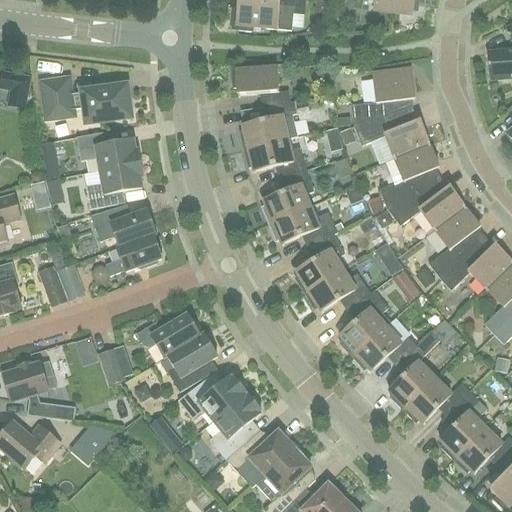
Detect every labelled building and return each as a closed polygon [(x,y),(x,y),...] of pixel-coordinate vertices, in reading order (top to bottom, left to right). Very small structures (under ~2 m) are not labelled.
[(265,0),(264,5),(239,3),(238,11),(234,10),(232,31),(252,33),(252,28),(277,30),(278,17),(292,19),(295,0),(265,0)] [(375,0),(375,6),(392,8),(391,13),(412,16),(413,0),(375,0)] [(316,3),(316,9),(321,15),(327,16),(328,4),(316,3)] [(511,51),(488,54),(490,82),(511,80),(511,27),(506,30),(511,44),(511,43),(511,51)] [(263,95),(265,108),(290,104),(288,93),(278,93),(276,70),(252,72),(251,67),(231,68),(233,89),(238,89),(238,97),(263,95)] [(354,128),(413,113),(412,101),(414,101),(411,70),(390,73),(391,78),(374,80),(377,104),(351,107),(354,128)] [(0,89),(28,94),(31,78),(13,75),(3,73),(0,87),(0,89)] [(46,115),(85,109),(87,124),(130,118),(130,113),(132,110),(131,103),(128,100),(126,87),(83,93),(83,94),(71,96),(69,80),(42,84),(46,115)] [(335,110),(335,97),(313,97),(313,111),(335,110)] [(295,103),(290,104),(265,108),(268,121),(243,127),(244,132),(239,134),(244,151),(288,141),(287,141),(297,138),(292,117),(297,116),(295,103)] [(312,112),(298,115),(301,129),(315,126),(312,112)] [(418,124),(413,113),(354,128),(362,148),(385,138),(394,160),(429,146),(420,123),(418,124)] [(339,129),(351,127),(350,119),(338,120),(339,129)] [(311,150),(319,149),(315,127),(306,129),(311,150)] [(329,141),(340,139),(338,129),(327,132),(329,141)] [(355,143),(350,129),(339,134),(345,148),(355,143)] [(100,172),(140,165),(138,152),(135,153),(134,142),(107,146),(105,134),(77,139),(81,163),(98,159),(100,172)] [(288,141),(244,151),(248,169),(253,168),(254,173),(279,167),(283,180),(307,172),(303,161),(300,149),(290,152),(288,141)] [(429,146),(394,160),(403,182),(380,191),(387,211),(441,181),(436,170),(439,169),(429,146)] [(57,165),(45,167),(48,181),(60,178),(57,165)] [(140,165),(100,172),(102,185),(86,188),(90,211),(118,206),(116,194),(142,190),(140,179),(143,178),(140,165)] [(31,175),(33,181),(38,182),(42,179),(41,173),(36,171),(31,175)] [(307,172),(283,180),(287,192),(264,202),(266,207),(261,209),(268,226),(310,208),(305,197),(314,193),(307,172)] [(441,181),(387,211),(400,228),(420,213),(435,231),(465,209),(450,189),(448,190),(441,181)] [(44,183),(30,187),(33,199),(47,196),(44,183)] [(0,244),(8,242),(3,226),(21,221),(14,196),(0,199),(0,244)] [(370,206),(374,216),(384,212),(380,202),(370,206)] [(315,220),(310,208),(268,226),(276,243),(280,241),(282,246),(305,236),(311,248),(334,236),(338,234),(333,224),(328,214),(315,220)] [(144,240),(156,236),(147,212),(124,220),(120,209),(91,218),(100,243),(116,238),(119,248),(116,249),(117,250),(128,245),(144,240)] [(465,209),(435,231),(449,250),(429,266),(441,283),(485,240),(478,230),(480,229),(465,209)] [(386,214),(376,220),(382,230),(392,224),(386,214)] [(360,225),(365,233),(377,226),(372,218),(360,225)] [(128,245),(117,250),(121,261),(105,266),(110,278),(125,272),(126,273),(146,266),(147,269),(157,265),(159,261),(161,260),(160,257),(162,254),(159,246),(155,244),(153,237),(156,236),(144,240),(128,245)] [(334,236),(311,248),(318,260),(296,273),(299,277),(295,280),(304,295),(343,271),(336,261),(344,256),(339,247),(334,236)] [(485,240),(441,283),(451,292),(470,274),(486,291),(511,265),(511,263),(496,247),(494,249),(485,240)] [(11,264),(0,267),(0,317),(16,313),(15,311),(21,309),(15,287),(17,286),(11,264)] [(511,265),(486,291),(503,308),(484,326),(494,336),(511,318),(511,265)] [(74,266),(57,273),(60,281),(61,283),(78,276),(74,266)] [(38,274),(43,288),(60,281),(57,273),(55,267),(38,274)] [(343,271),(304,295),(314,311),(318,308),(321,313),(342,299),(350,310),(371,295),(364,286),(357,276),(349,281),(343,271)] [(426,289),(435,283),(427,273),(418,280),(426,289)] [(375,292),(371,295),(350,310),(359,321),(340,337),(343,341),(340,345),(352,358),(386,328),(377,319),(388,310),(381,301),(375,292)] [(164,360),(204,336),(204,335),(200,337),(198,334),(200,329),(195,321),(190,321),(187,316),(174,323),(172,319),(158,327),(156,324),(137,335),(144,347),(150,349),(155,346),(164,360)] [(511,318),(494,336),(504,346),(511,338),(511,318)] [(401,346),(386,328),(352,358),(364,372),(368,369),(371,373),(390,356),(399,365),(417,347),(409,339),(401,346)] [(432,334),(417,347),(425,356),(440,342),(432,334)] [(204,336),(164,360),(168,358),(175,370),(168,374),(180,394),(202,381),(196,371),(217,358),(214,353),(217,349),(212,340),(207,340),(204,336)] [(417,347),(399,365),(407,374),(389,392),(393,396),(390,399),(403,412),(434,380),(418,363),(425,356),(417,347)] [(114,351),(99,356),(109,387),(125,382),(121,370),(130,367),(124,348),(114,351)] [(498,360),(495,372),(507,375),(510,362),(498,360)] [(16,373),(3,377),(11,403),(48,391),(57,389),(49,363),(40,366),(35,367),(34,363),(15,369),(16,373)] [(213,423),(245,397),(244,396),(246,394),(244,392),(246,390),(246,386),(241,380),(238,380),(235,382),(233,379),(232,380),(230,378),(208,396),(200,386),(178,402),(194,422),(205,413),(213,423)] [(451,396),(434,380),(403,412),(416,425),(419,421),(423,425),(441,407),(449,415),(470,394),(461,385),(451,396)] [(470,394),(449,415),(458,424),(440,442),(444,446),(441,449),(454,462),(485,430),(476,421),(487,411),(470,394)] [(245,397),(213,423),(221,433),(210,442),(225,460),(226,462),(247,444),(238,434),(261,415),(259,414),(261,413),(258,410),(261,408),(261,404),(256,398),(253,398),(250,400),(248,397),(246,398),(245,397)] [(45,420),(74,423),(76,408),(47,405),(45,420)] [(157,435),(167,427),(160,419),(150,427),(157,435)] [(45,464),(61,445),(39,427),(30,438),(13,423),(0,438),(0,449),(25,471),(37,457),(45,464)] [(89,427),(69,451),(87,466),(114,434),(89,427)] [(502,446),(485,430),(454,462),(467,475),(470,471),(474,475),(491,457),(500,466),(511,453),(511,441),(509,439),(502,446)] [(247,444),(226,462),(236,472),(241,468),(245,474),(255,474),(259,470),(265,477),(298,448),(296,446),(291,442),(286,437),(278,433),(256,454),(247,444)] [(268,498),(272,503),(263,511),(284,511),(301,495),(292,485),(311,468),(306,458),(301,451),(298,448),(265,477),(271,483),(267,489),(268,498)] [(511,453),(500,466),(509,474),(491,492),(497,498),(493,501),(504,511),(511,511),(511,453)] [(301,495),(284,511),(335,511),(345,502),(339,496),(340,493),(333,487),(331,488),(328,485),(309,504),(301,495)] [(32,511),(34,500),(24,498),(21,511),(32,511)] [(345,502),(335,511),(358,511),(354,508),(352,508),(345,502)]
